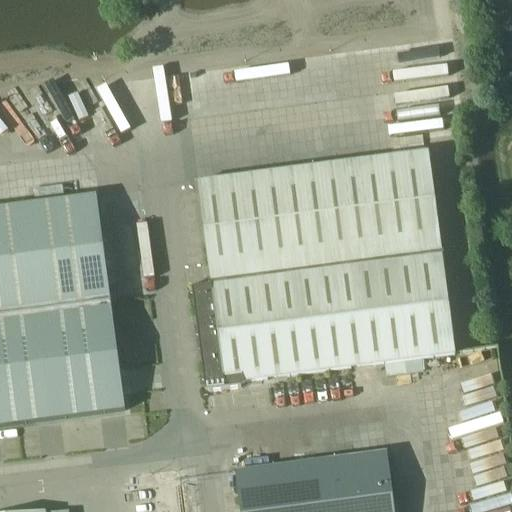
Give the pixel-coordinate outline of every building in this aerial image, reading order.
[(409,18),(400,20),(404,40),(412,38),(409,18)] [(311,37),(312,34),(296,28),(277,81),(303,90),(321,40),(311,37)] [(253,93),(276,41),(263,36),(241,87),(253,93)] [(0,138),(9,152),(21,144),(0,111),(0,138)] [(428,155),(198,185),(211,289),(191,291),(204,390),(209,393),(241,389),(244,385),(454,357),(428,155)] [(96,198),(0,211),(0,429),(125,413),(96,198)] [(393,511),(386,455),(236,475),(240,511),(393,511)]
